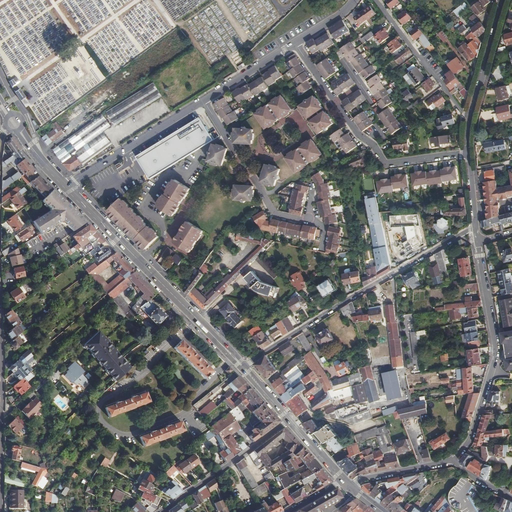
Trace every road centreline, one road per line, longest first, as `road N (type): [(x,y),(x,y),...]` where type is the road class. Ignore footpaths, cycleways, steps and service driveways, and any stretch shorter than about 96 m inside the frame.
road 1 (tertiary): [(475,225),(241,366)]
road 2 (residential): [(67,184),(296,42)]
road 3 (secondary): [(241,366),(67,184)]
road 4 (tertiary): [(452,461),(472,435),(497,345),(477,243)]
road 5 (residential): [(336,102),(386,163),(468,153)]
road 6 (unclassified): [(161,511),(289,420)]
road 7 (residential): [(470,117),(375,0)]
